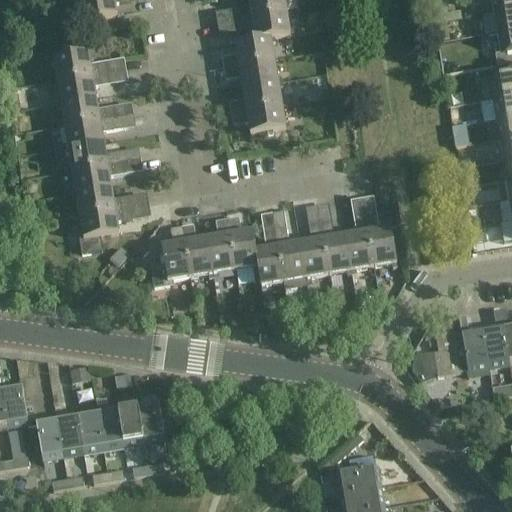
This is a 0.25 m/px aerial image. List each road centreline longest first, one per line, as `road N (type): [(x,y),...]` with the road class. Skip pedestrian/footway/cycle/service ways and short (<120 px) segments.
road 1 (residential): [(362,174),(191,203),(172,87),(190,43),(184,0)]
road 2 (residential): [(371,391),(316,373),(0,331)]
road 3 (residential): [(371,391),(437,287),(511,271)]
road 4 (residential): [(482,511),(371,391)]
